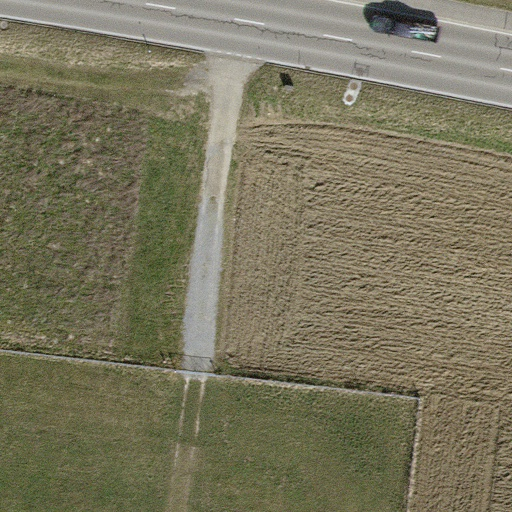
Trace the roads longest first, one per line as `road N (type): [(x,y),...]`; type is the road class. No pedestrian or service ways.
road 1 (track): [(246,0),(194,416),(318,455),(356,511)]
road 2 (primary): [(110,0),(511,73)]
